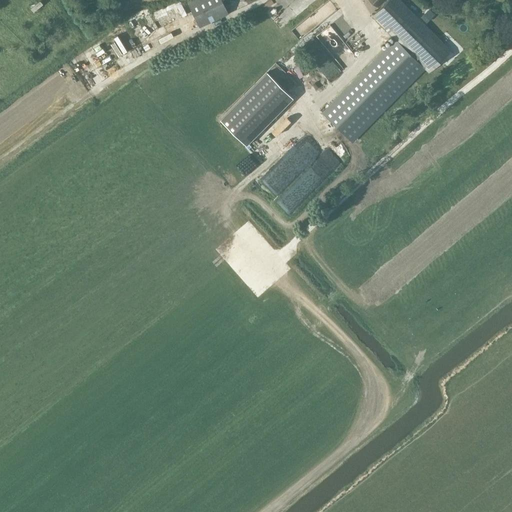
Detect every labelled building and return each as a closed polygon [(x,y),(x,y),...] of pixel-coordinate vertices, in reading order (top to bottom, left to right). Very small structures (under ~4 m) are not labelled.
[(37,0),(29,7),(32,11),(43,3),(40,0),(37,0)] [(179,0),(174,3),(151,13),(148,7),(144,9),(134,13),(124,19),(132,32),(137,41),(145,36),(141,30),(157,23),(160,28),(181,19),(178,13),(189,7),(199,27),(228,13),(222,1),(223,0),(179,0)] [(387,0),(371,16),(395,39),(322,113),(351,142),(424,69),(428,73),(451,50),(400,0),(387,0)] [(291,28),(297,35),(322,14),(316,7),(291,28)] [(327,22),(314,31),(329,52),(342,42),(327,22)] [(357,30),(345,39),(349,45),(362,36),(357,30)] [(284,59),(288,65),(296,59),(293,54),(284,59)] [(292,98),(267,72),(220,120),(245,145),(292,98)] [(315,155),(303,168),(315,180),(328,167),(315,155)]
